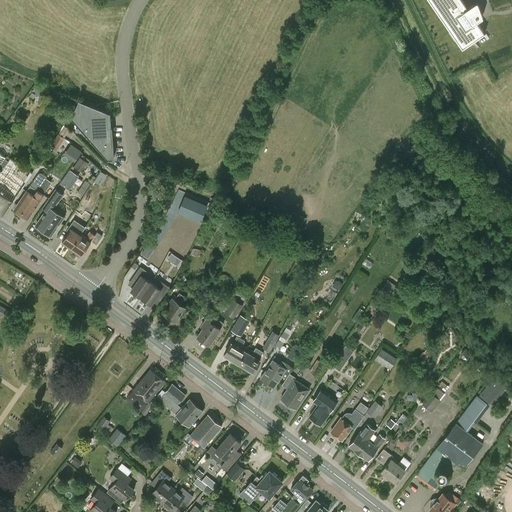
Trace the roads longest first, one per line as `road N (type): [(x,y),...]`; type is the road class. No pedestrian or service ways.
road 1 (secondary): [(381,511),(95,294)]
road 2 (residential): [(95,294),(138,218),(122,54),(140,0)]
road 3 (track): [(118,331),(0,496)]
road 4 (track): [(137,192),(157,179),(278,231)]
